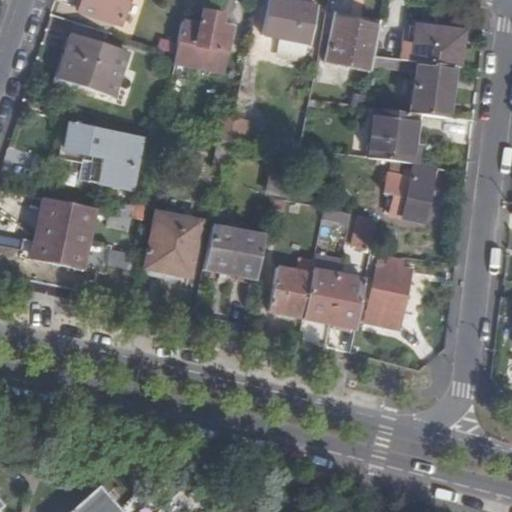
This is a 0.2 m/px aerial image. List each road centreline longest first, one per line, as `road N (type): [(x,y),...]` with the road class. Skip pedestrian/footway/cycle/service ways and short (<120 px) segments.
road 1 (secondary): [(0,375),(511,498)]
road 2 (residential): [(511,8),(463,393),(440,418),(388,428)]
road 3 (secondary): [(388,428),(0,337)]
road 4 (secondary): [(511,460),(388,428)]
